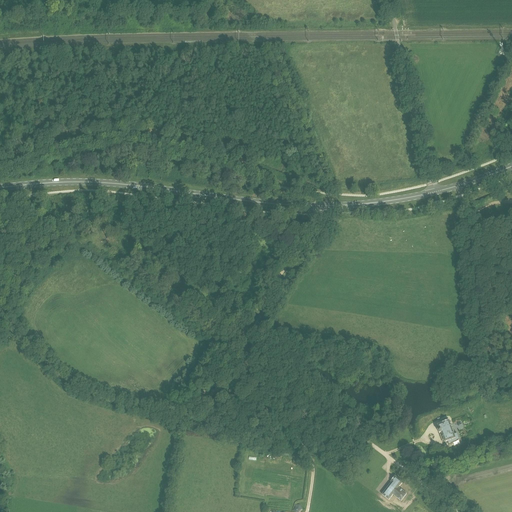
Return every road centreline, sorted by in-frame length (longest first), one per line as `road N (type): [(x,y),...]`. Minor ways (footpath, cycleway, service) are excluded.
road 1 (primary): [(434,191),(305,205),(108,182),(0,187)]
road 2 (track): [(316,205),(315,219),(178,429),(165,511)]
road 3 (track): [(0,321),(73,387),(183,420)]
road 4 (unclassified): [(434,191),(386,0)]
road 5 (track): [(458,511),(354,430),(290,422)]
road 6 (track): [(264,47),(326,185),(327,205)]
